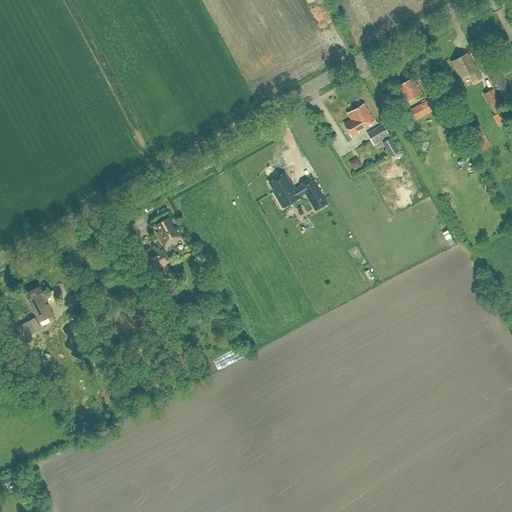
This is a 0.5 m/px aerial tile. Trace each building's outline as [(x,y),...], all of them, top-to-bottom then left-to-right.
[(459,79),(469,74),(473,82),(481,77),(477,70),(474,65),(473,66),(467,53),(451,62),(458,74),(457,74),(459,79)] [(500,72),(490,77),(500,98),(511,92),(500,72)] [(417,85),(416,85),(412,78),(396,87),(404,103),(422,93),(417,85)] [(504,111),(492,89),(483,94),(495,116),(504,111)] [(447,105),(441,93),(426,101),(426,100),(410,108),(416,120),(447,105)] [(507,96),(501,99),(506,110),(511,107),(507,96)] [(459,101),(452,105),(461,122),(469,118),(459,101)] [(364,104),(347,114),(350,120),(343,124),(351,137),(358,133),(357,131),(374,121),(364,104)] [(382,124),(366,133),(373,145),(389,136),(382,124)] [(482,145),(490,141),(486,134),(478,138),(482,145)] [(390,138),(381,143),(389,157),(398,152),(390,138)] [(284,174),(269,182),(275,192),(273,192),(282,207),(299,197),(299,196),(305,193),(301,186),(295,190),(291,182),(289,183),(284,174)] [(176,228),(173,229),(167,218),(155,225),(160,234),(157,235),(164,246),(181,237),(176,228)] [(447,230),(442,233),(449,246),(454,244),(447,230)] [(151,273),(171,263),(163,249),(153,253),(154,254),(143,259),(151,273)] [(165,287),(170,296),(171,298),(180,292),(177,285),(173,287),(171,284),(165,287)] [(38,285),(23,293),(27,301),(28,300),(34,313),(46,307),(40,295),(42,293),(38,285)] [(3,479),(7,487),(18,481),(14,474),(3,479)]
